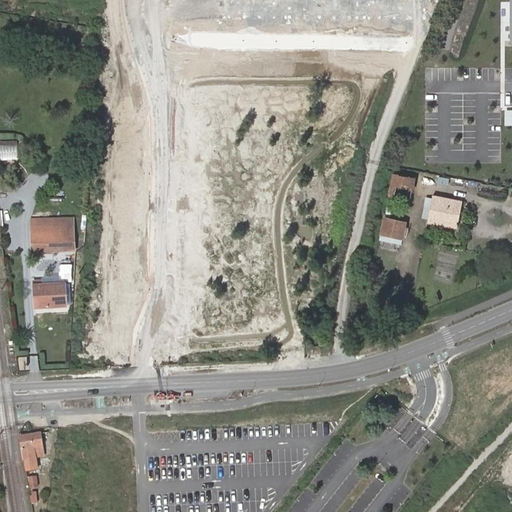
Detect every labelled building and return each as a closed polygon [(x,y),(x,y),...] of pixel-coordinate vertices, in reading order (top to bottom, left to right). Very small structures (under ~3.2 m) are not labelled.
[(0,140),(0,159),(17,160),(17,141),(0,140)] [(414,176),(392,172),(386,199),(408,203),(414,176)] [(464,202),(435,195),(430,221),(458,227),(464,202)] [(408,223),(383,217),(379,240),(404,245),(408,223)] [(31,221),(31,223),(33,252),(76,251),(74,219),(31,221)] [(35,285),(35,305),(64,303),(63,283),(35,285)] [(20,437),(23,455),(42,452),(38,431),(22,434),(22,436),(20,437)] [(37,476),(27,478),(29,488),(38,486),(37,476)] [(39,492),(30,493),(32,511),(39,511),(43,511),(39,492)]
